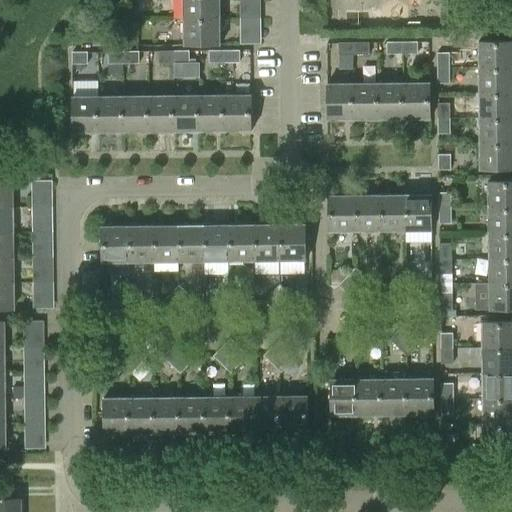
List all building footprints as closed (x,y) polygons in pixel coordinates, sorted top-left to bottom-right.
[(183,0),(184,19),(220,19),(219,0),(183,0)] [(260,17),(259,0),(239,0),(240,18),(260,17)] [(260,44),(260,17),(240,18),(240,44),(260,44)] [(220,44),(220,19),(184,19),(184,45),(220,44)] [(511,41),(478,42),(478,68),(511,68),(511,41)] [(337,43),(337,55),(353,55),(352,43),(337,43)] [(367,43),(352,43),(353,55),(367,55),(367,43)] [(388,55),(403,54),(403,43),(388,43),(388,55)] [(418,43),(403,43),(403,54),(418,54),(418,43)] [(189,51),(174,52),(174,63),(189,63),(189,51)] [(210,63),(225,63),(225,51),(210,51),(210,63)] [(240,51),(225,51),(225,63),(240,63),(240,51)] [(109,64),(124,64),(124,52),(109,52),(109,64)] [(138,52),(124,52),(124,64),(139,63),(138,52)] [(159,63),(174,63),(174,52),(159,52),(159,63)] [(88,64),(88,53),(73,53),(73,64),(88,64)] [(437,54),(437,68),(449,68),(449,53),(437,54)] [(449,82),(449,68),(437,68),(437,83),(449,82)] [(511,68),(478,68),(478,94),(511,93),(511,68)] [(428,81),(402,82),(403,118),(429,118),(428,81)] [(98,132),(98,96),(98,82),(74,82),(74,96),(72,96),(72,133),(98,132)] [(327,119),(353,119),(352,82),(326,83),(327,119)] [(377,119),(377,82),(352,82),(353,119),(377,119)] [(403,118),(402,82),(377,82),(377,119),(403,118)] [(511,93),(478,94),(478,119),(511,118),(511,93)] [(224,131),(224,94),(199,95),(199,131),(224,131)] [(250,94),(224,94),(224,131),(251,131),(250,94)] [(148,132),(148,95),(123,96),(123,132),(148,132)] [(173,132),(173,95),(148,95),(148,132),(173,132)] [(199,131),(199,95),(173,95),(173,132),(199,131)] [(123,132),(123,96),(98,96),(98,132),(123,132)] [(437,104),(438,118),(449,118),(449,104),(437,104)] [(450,133),(449,118),(438,118),(438,134),(450,133)] [(511,118),(478,119),(479,144),(511,143),(511,118)] [(511,170),(511,143),(479,144),(479,170),(511,170)] [(450,154),(438,155),(438,170),(450,170),(450,154)] [(29,181),(30,207),(50,207),(50,180),(29,181)] [(511,180),(488,181),(488,208),(511,207),(511,180)] [(0,181),(0,207),(9,208),(9,182),(0,181)] [(430,193),(404,194),(404,230),(431,229),(430,193)] [(439,193),(439,208),(451,208),(450,193),(439,193)] [(379,230),(379,194),(353,195),(354,231),(379,230)] [(404,230),(404,194),(379,194),(379,230),(404,230)] [(328,231),(354,231),(353,195),(328,195),(328,231)] [(0,231),(9,232),(9,208),(0,207),(0,231)] [(51,233),(50,207),(30,207),(30,233),(51,233)] [(488,234),(511,233),(511,207),(488,208),(488,234)] [(451,224),(451,208),(439,208),(439,224),(451,224)] [(304,224),(279,225),(280,260),(304,260),(304,224)] [(153,261),(153,225),(127,226),(128,261),(153,261)] [(178,261),(178,225),(153,225),(153,261),(178,261)] [(204,261),(203,225),(178,225),(178,261),(204,261)] [(229,261),(229,225),(203,225),(204,261),(229,261)] [(254,261),(254,225),(229,225),(229,261),(254,261)] [(280,260),(279,225),(254,225),(254,261),(280,260)] [(100,262),(128,261),(127,226),(100,226),(100,262)] [(9,232),(0,231),(0,257),(9,257),(9,232)] [(51,258),(51,233),(30,233),(31,258),(51,258)] [(489,258),(511,257),(511,233),(488,234),(489,258)] [(439,243),(439,258),(451,258),(451,243),(439,243)] [(0,282),(9,282),(9,257),(0,257),(0,282)] [(489,284),(511,283),(511,257),(489,258),(489,284)] [(52,284),(51,258),(31,258),(31,284),(52,284)] [(451,274),(451,258),(439,258),(440,274),(451,274)] [(338,285),(346,293),(363,276),(354,268),(338,285)] [(389,284),(397,293),(414,276),(405,268),(389,284)] [(371,285),(363,276),(346,293),(355,302),(371,285)] [(422,284),(414,276),(397,293),(406,301),(422,284)] [(0,309),(9,310),(9,282),(0,282),(0,309)] [(211,301),(220,310),(238,292),(229,283),(211,301)] [(511,309),(511,283),(489,284),(489,310),(511,309)] [(52,308),(52,284),(31,284),(32,308),(52,308)] [(161,301),(170,310),(187,293),(178,284),(161,301)] [(262,301),(271,309),(287,293),(279,284),(262,301)] [(111,303),(120,311),(137,294),(128,286),(111,303)] [(247,301),(238,292),(220,310),(229,319),(247,301)] [(196,301),(187,293),(170,310),(179,319),(196,301)] [(296,301),(287,293),(271,309),(280,318),(296,301)] [(145,303),(137,294),(120,311),(128,320),(145,303)] [(452,311),(451,295),(440,295),(440,311),(452,311)] [(452,348),(452,335),(465,335),(465,319),(440,319),(441,332),(441,348),(452,348)] [(21,320),(21,347),(42,347),(42,320),(21,320)] [(511,320),(482,321),(482,348),(511,347),(511,320)] [(355,322),(346,331),(364,348),(372,340),(355,322)] [(406,322),(397,331),(414,348),(423,339),(406,322)] [(355,357),(364,348),(346,331),(338,339),(355,357)] [(406,356),(414,348),(397,331),(389,339),(406,356)] [(179,338),(170,347),(187,364),(196,355),(179,338)] [(230,338),(222,347),(239,364),(247,355),(230,338)] [(280,338),(271,347),(288,364),(297,355),(280,338)] [(129,339),(120,348),(137,365),(146,356),(129,339)] [(21,347),(22,373),(43,373),(42,347),(21,347)] [(178,372),(187,364),(170,347),(161,356),(178,372)] [(230,372),(239,364),(222,347),(213,355),(230,372)] [(280,372),(288,364),(271,347),(263,355),(280,372)] [(482,373),(511,372),(511,347),(482,348),(482,373)] [(129,374),(137,365),(120,348),(112,357),(129,374)] [(452,363),(452,348),(441,348),(441,363),(452,363)] [(483,399),(511,398),(511,372),(482,373),(483,399)] [(22,373),(22,398),(43,398),(43,373),(22,373)] [(330,415),(357,415),(357,378),(330,379),(330,415)] [(382,415),(381,378),(357,378),(357,415),(382,415)] [(407,414),(406,378),(381,378),(382,415),(407,414)] [(433,378),(406,378),(407,414),(433,414),(433,378)] [(441,382),(441,398),(452,398),(452,382),(441,382)] [(230,431),(230,395),(205,396),(205,432),(230,431)] [(255,431),(255,395),(230,395),(230,431),(255,431)] [(255,395),(255,431),(280,431),(280,395),(255,395)] [(305,395),(280,395),(280,431),(305,431),(305,395)] [(154,432),(154,396),(130,397),(130,433),(154,432)] [(179,432),(179,396),(154,396),(154,432),(179,432)] [(205,432),(205,396),(179,396),(179,432),(205,432)] [(102,433),(130,433),(130,397),(101,397),(102,433)] [(22,398),(22,424),(43,423),(43,398),(22,398)] [(452,413),(452,398),(441,398),(441,413),(452,413)] [(483,424),(511,423),(511,398),(483,399),(483,424)] [(44,448),(43,423),(22,424),(23,448),(44,448)] [(511,448),(511,423),(483,424),(483,449),(511,448)] [(442,434),(442,450),(453,450),(453,433),(442,434)] [(0,511),(15,511),(15,498),(1,498),(0,485),(0,484),(0,511)]
